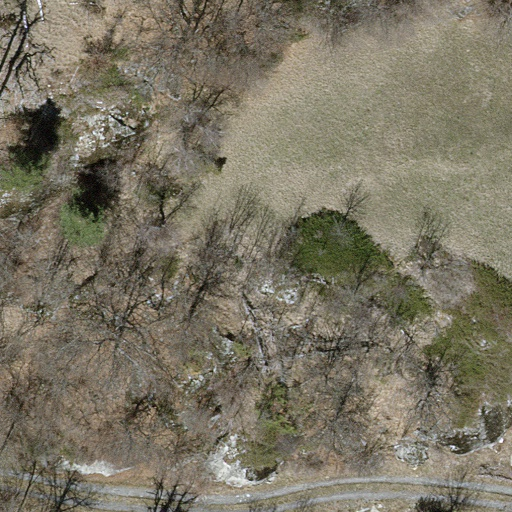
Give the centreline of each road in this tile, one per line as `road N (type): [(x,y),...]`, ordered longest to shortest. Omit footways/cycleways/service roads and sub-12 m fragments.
road 1 (track): [(215,511),(368,492),(511,507)]
road 2 (track): [(0,476),(176,511)]
